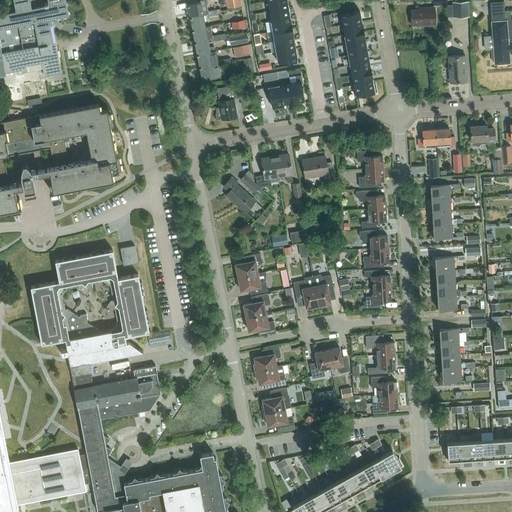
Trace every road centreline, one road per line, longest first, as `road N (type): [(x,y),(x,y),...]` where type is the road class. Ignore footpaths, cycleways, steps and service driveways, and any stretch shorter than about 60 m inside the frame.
road 1 (residential): [(0,227),(56,233),(88,225),(197,169)]
road 2 (unclassified): [(411,319),(398,109)]
road 3 (residential): [(229,346),(197,169)]
road 4 (unclassified): [(421,491),(411,319)]
road 5 (residential): [(263,511),(229,346)]
road 6 (residential): [(193,146),(166,0)]
road 7 (residential): [(193,146),(323,123)]
